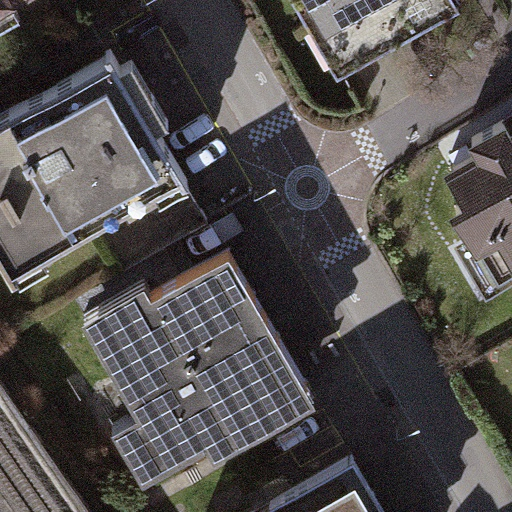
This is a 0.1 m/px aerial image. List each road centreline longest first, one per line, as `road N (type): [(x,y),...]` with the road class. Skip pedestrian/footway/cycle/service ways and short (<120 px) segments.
road 1 (residential): [(498,511),(309,185)]
road 2 (residential): [(309,185),(511,65)]
road 3 (residential): [(309,185),(202,0)]
